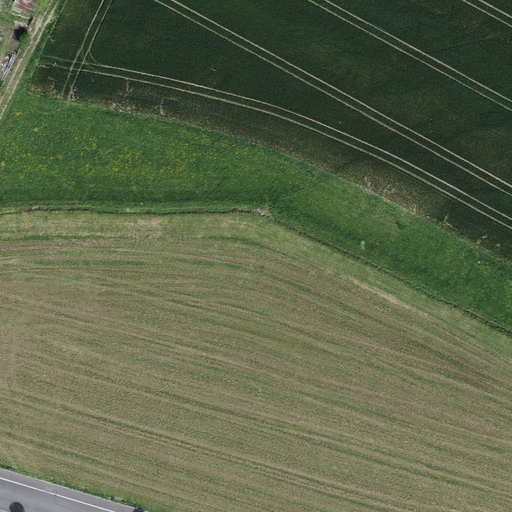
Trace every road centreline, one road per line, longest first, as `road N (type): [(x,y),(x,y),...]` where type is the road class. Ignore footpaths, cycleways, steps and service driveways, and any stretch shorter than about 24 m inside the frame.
road 1 (track): [(0,218),(254,215),(511,342)]
road 2 (track): [(54,0),(0,111)]
